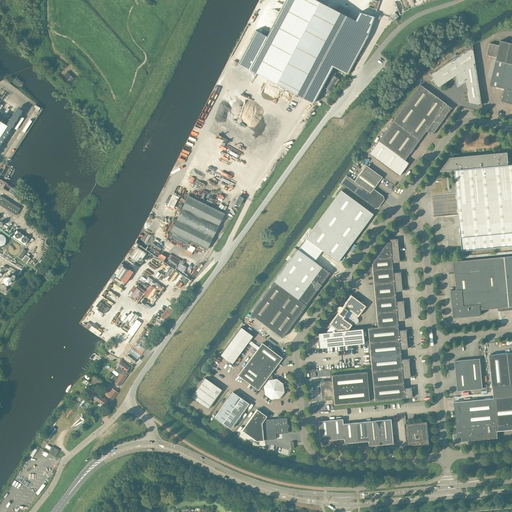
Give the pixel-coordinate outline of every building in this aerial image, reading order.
[(256,30),(238,64),(303,98),(313,103),(333,67),(348,74),(366,41),(367,40),(371,27),(375,18),(360,13),(356,20),(347,15),(316,0),(285,0),(266,36),(256,30)] [(372,0),(371,7),(378,8),(379,1),(374,0),(372,0)] [(393,20),(399,16),(396,12),(390,17),(393,20)] [(490,43),(487,53),(497,56),(490,85),(505,89),(502,101),(511,103),(511,43),(501,41),(499,45),(490,43)] [(456,75),(457,85),(466,80),(469,103),(481,105),(472,46),(430,74),(438,87),(456,75)] [(67,72),(63,76),(70,82),(73,78),(67,72)] [(330,80),(328,83),(334,87),(339,79),(334,76),(335,74),(333,72),(329,78),(331,79),(330,80)] [(21,84),(15,78),(12,81),(19,87),(21,84)] [(324,85),(322,89),(326,91),(327,90),(329,92),(334,87),(328,83),(326,86),(324,85)] [(443,121),(442,121),(452,108),(420,84),(386,130),(412,149),(413,149),(413,148),(426,131),(431,135),(439,124),(440,125),(443,121)] [(0,145),(19,116),(13,113),(6,125),(0,120),(0,145)] [(413,150),(412,149),(386,130),(369,154),(399,176),(409,163),(404,160),(409,153),(410,153),(410,152),(412,152),(411,151),(413,150)] [(511,164),(508,165),(508,162),(507,152),(449,158),(440,171),(451,171),(451,170),(454,170),(462,251),(511,245),(511,164)] [(383,196),(373,189),(382,177),(366,165),(354,181),(346,175),(340,183),(374,208),(378,208),(384,200),(383,196)] [(373,214),(368,210),(341,190),(306,239),(338,262),(373,214)] [(0,205),(16,215),(17,214),(19,211),(21,209),(0,196),(0,205)] [(224,213),(188,196),(170,232),(206,249),(224,213)] [(239,196),(235,202),(240,205),(243,198),(239,196)] [(24,246),(30,239),(17,229),(11,236),(24,246)] [(399,262),(399,258),(397,238),(390,239),(390,242),(387,242),(372,264),(372,270),(393,268),(392,263),(399,262)] [(20,250),(20,249),(20,247),(19,246),(18,245),(18,244),(16,243),(14,243),(13,243),(11,243),(9,244),(8,245),(8,246),(7,248),(7,249),(7,250),(8,252),(8,253),(9,254),(10,254),(11,255),(13,255),(15,255),(16,255),(17,254),(18,254),(19,253),(19,252),(20,250)] [(23,249),(18,257),(21,259),(26,251),(23,249)] [(282,338),(330,273),(298,249),(250,314),(282,338)] [(511,306),(511,255),(454,261),(456,290),(451,290),(453,318),(481,315),(480,310),(511,306)] [(402,291),(401,276),(400,272),(393,273),(393,268),(372,270),(375,298),(395,297),(395,292),(402,291)] [(175,269),(168,279),(178,286),(181,281),(186,285),(190,279),(175,269)] [(11,281),(11,280),(11,279),(10,277),(9,276),(7,276),(6,276),(5,276),(4,277),(3,278),(2,280),(2,282),(3,283),(5,284),(6,285),(8,285),(9,284),(10,284),(11,282),(11,281)] [(123,301),(128,291),(119,287),(117,291),(120,293),(115,304),(120,306),(122,300),(123,301)] [(366,306),(351,295),(342,307),(341,306),(340,306),(339,306),(336,310),(337,311),(337,312),(338,312),(329,324),(331,325),(344,335),(348,330),(353,323),(353,324),(354,324),(355,324),(356,324),(357,323),(358,322),(358,321),(358,320),(358,319),(358,318),(357,318),(366,306)] [(404,310),(403,301),(396,302),(395,297),(375,298),(376,313),(404,310)] [(108,311),(117,315),(119,310),(111,306),(108,311)] [(133,334),(141,317),(127,310),(120,323),(130,328),(128,332),(127,331),(121,344),(126,347),(133,334)] [(405,320),(404,315),(404,310),(376,313),(378,327),(398,325),(397,320),(405,320)] [(362,329),(348,330),(344,335),(331,325),(326,332),(318,333),(320,348),(364,343),(362,329)] [(407,339),(406,334),(406,330),(398,330),(398,325),(378,327),(368,328),(369,343),(407,339)] [(232,364),(253,336),(240,327),(220,355),(232,364)] [(407,349),(407,344),(407,339),(369,343),(370,357),(401,354),(400,349),(407,349)] [(271,372),(282,358),(262,343),(240,372),(238,375),(258,390),(264,389),(264,395),(271,400),(279,398),(284,392),(283,384),(276,379),(272,379),(271,372)] [(134,346),(126,354),(135,363),(143,354),(134,346)] [(511,352),(489,355),(493,387),(511,385),(511,352)] [(401,359),(401,354),(370,357),(372,372),(409,368),(408,359),(401,359)] [(455,361),(458,391),(483,389),(480,358),(455,361)] [(112,381),(119,386),(126,377),(124,376),(127,372),(126,372),(129,367),(121,361),(117,366),(119,367),(116,370),(121,374),(118,377),(116,376),(112,381)] [(410,377),(410,373),(409,368),(372,372),(373,386),(403,383),(403,378),(410,377)] [(367,372),(331,375),(332,380),(320,381),(322,400),(334,399),(334,404),(369,401),(367,372)] [(222,390),(205,377),(191,397),(208,409),(222,390)] [(404,388),(403,383),(373,386),(374,401),(412,397),(411,388),(404,388)] [(511,385),(493,387),(493,394),(494,398),(511,396),(511,385)] [(113,399),(118,393),(110,387),(105,394),(113,399)] [(232,392),(214,417),(231,429),(249,403),(232,392)] [(104,406),(108,400),(97,393),(95,396),(98,399),(97,401),(104,406)] [(511,396),(494,398),(454,402),(457,437),(461,437),(462,441),(477,440),(477,441),(483,440),(483,439),(498,438),(497,431),(511,429),(511,396)] [(59,424),(64,428),(76,412),(71,408),(59,424)] [(287,424),(287,418),(274,419),(264,420),(267,416),(257,409),(242,430),(256,441),(264,440),(276,439),(275,434),(288,433),(287,428),(289,427),(289,425),(288,424),(287,424)] [(344,438),(342,424),(343,424),(342,419),(318,421),(320,441),(328,440),(328,443),(337,443),(336,439),(344,438)] [(366,421),(368,441),(369,446),(377,445),(377,448),(385,448),(385,444),(393,443),(391,419),(366,421)] [(366,421),(343,424),(342,424),(344,438),(344,443),(352,443),(353,446),(361,445),(361,442),(368,441),(366,421)] [(428,429),(427,421),(405,424),(407,446),(414,445),(414,446),(422,446),(422,444),(429,444),(429,436),(430,436),(430,429),(428,429)] [(59,450),(52,446),(49,452),(56,456),(59,450)]
